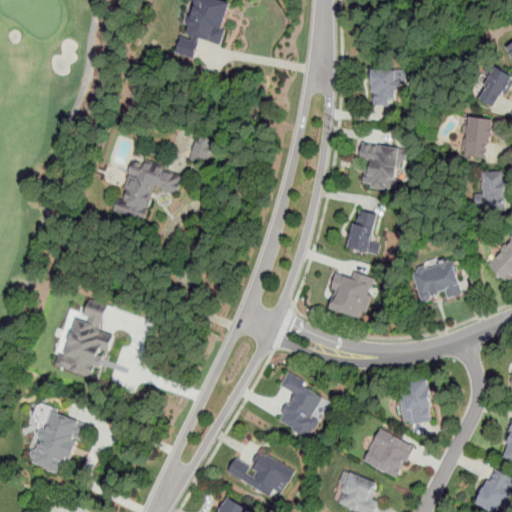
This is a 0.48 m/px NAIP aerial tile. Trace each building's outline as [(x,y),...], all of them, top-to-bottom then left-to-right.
[(234,2),(227,0),(195,0),(179,54),(195,58),(202,38),(221,44),(234,2)] [(511,75),(499,66),(477,95),(496,109),(511,87),(511,75)] [(373,106),(399,106),(399,72),(373,72),(373,106)] [(494,120),(469,118),(467,157),(491,159),(494,120)] [(203,142),(196,141),(192,160),(210,164),(216,139),(204,136),(203,142)] [(368,163),(365,187),(399,191),(405,147),(363,141),(361,162),(368,163)] [(147,221),(155,188),(177,193),(182,172),(132,160),(119,214),(147,221)] [(483,195),(477,195),(477,210),(507,210),(507,173),(483,173),(483,195)] [(380,214),(359,209),(350,249),(371,253),(380,214)] [(511,242),(489,263),(508,284),(511,280),(511,242)] [(463,292),(453,260),(414,272),(424,304),(463,292)] [(331,307),(359,317),(361,311),(367,313),(373,295),(369,294),(375,277),(357,271),(354,279),(338,273),(332,288),(338,290),(331,307)] [(78,318),(61,368),(97,380),(113,334),(101,330),(109,306),(90,299),(83,320),(78,318)] [(279,421),(310,439),(321,421),(313,416),(324,397),(307,386),(309,382),(290,371),(282,385),(296,394),(279,421)] [(433,423),(430,382),(400,383),(402,425),(433,423)] [(89,426),(52,410),(29,461),(65,478),(89,426)] [(399,479),(415,446),(381,429),(364,462),(399,479)] [(511,433),(502,457),(511,461),(511,433)] [(285,494),(298,470),(261,450),(253,465),(237,456),(228,474),(273,497),(276,489),(285,494)] [(501,511),(511,491),(511,478),(495,469),(478,502),(497,511),(501,511)] [(360,511),(377,511),(381,503),(373,500),(379,482),(348,473),(338,505),(360,511)] [(248,511),(250,509),(228,498),(221,511),(248,511)]
